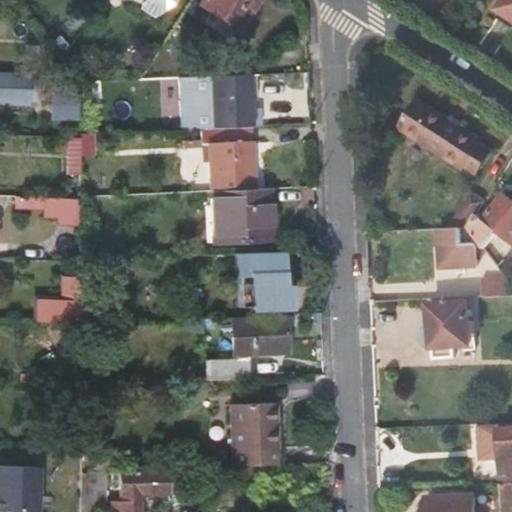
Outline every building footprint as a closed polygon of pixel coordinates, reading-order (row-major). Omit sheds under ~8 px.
[(175,1),(175,0),(143,0),(139,7),(153,16),(172,6),(175,1)] [(200,0),(198,2),(240,29),(259,0),(200,0)] [(511,14),(511,0),(508,0),(503,9),(511,14)] [(0,100),(14,101),(14,71),(0,70),(0,100)] [(0,110),(33,112),(34,72),(14,71),(14,101),(0,100),(0,110)] [(254,108),(253,73),(180,76),(181,128),(204,127),(213,127),(227,126),(254,125),(263,125),(263,108),(254,108)] [(53,118),(82,119),(81,80),(81,79),(53,78),(53,118)] [(464,167),(466,165),(482,139),(483,138),(422,99),(404,128),(464,167)] [(209,141),(211,189),(256,187),(254,125),(227,126),(213,127),(204,127),(204,141),(209,141)] [(76,171),(78,139),(91,140),(91,136),(69,135),(67,171),(76,171)] [(494,147),(482,139),(466,165),(478,173),(494,147)] [(275,240),(272,187),(256,187),(211,189),(213,242),(275,240)] [(474,191),(450,227),(465,227),(470,227),(480,212),(487,199),(474,191)] [(511,196),(505,191),(485,216),(480,212),(470,227),(487,248),(499,231),(511,241),(511,196)] [(82,197),(60,196),(60,215),(60,222),(82,223),(82,197)] [(465,243),(465,227),(450,227),(441,228),(442,267),(481,267),(480,243),(465,243)] [(286,262),(285,250),(239,252),(240,273),(255,272),(256,306),(292,304),(291,288),(287,288),(286,262)] [(511,258),(507,255),(500,266),(509,276),(511,271),(511,258)] [(256,301),(255,272),(240,273),(241,301),(256,301)] [(65,274),(65,295),(83,295),(82,274),(65,274)] [(485,277),(485,297),(511,295),(511,280),(509,276),(485,277)] [(40,294),(39,320),(83,322),(83,295),(65,295),(40,294)] [(433,347),(473,346),(470,300),(432,301),(433,347)] [(233,319),(234,350),(256,350),(289,348),(287,317),(233,319)] [(257,358),(256,350),(234,350),(234,358),(257,358)] [(258,376),(257,358),(234,358),(213,358),(214,378),(258,376)] [(62,371),(61,383),(83,384),(83,372),(62,371)] [(231,403),(235,464),(281,462),(279,401),(231,403)] [(511,426),(502,427),(502,422),(483,423),(484,458),(503,457),(503,473),(511,472),(511,426)] [(117,446),(81,447),(81,470),(117,469),(117,446)] [(0,508),(39,509),(40,465),(0,463),(0,508)] [(170,491),(170,469),(120,470),(120,469),(117,469),(81,470),(82,511),(141,511),(141,492),(170,491)] [(432,511),(479,511),(478,492),(432,494),(432,511)]
